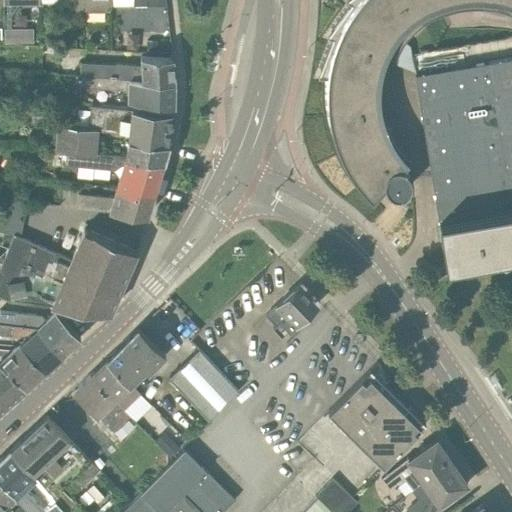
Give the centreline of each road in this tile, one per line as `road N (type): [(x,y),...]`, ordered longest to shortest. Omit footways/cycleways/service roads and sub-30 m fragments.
road 1 (tertiary): [(511,475),(352,244),(237,169)]
road 2 (secondary): [(0,430),(151,288),(237,169)]
road 3 (secondary): [(237,169),(258,115),(278,0)]
